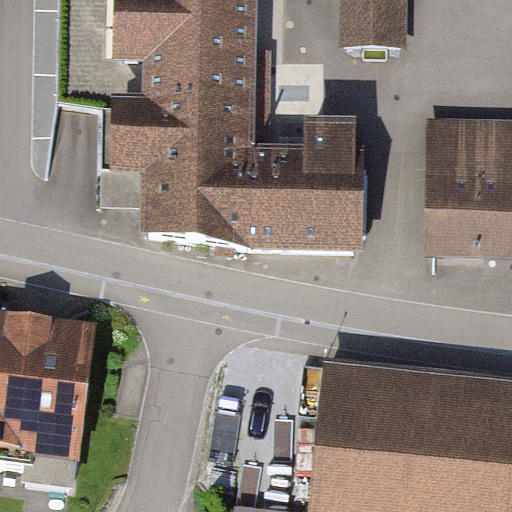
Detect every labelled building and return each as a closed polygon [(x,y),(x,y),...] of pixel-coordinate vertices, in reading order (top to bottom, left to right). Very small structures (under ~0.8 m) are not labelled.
[(247,165),(249,0),(155,0),(153,115),(105,114),(102,179),(153,179),(152,241),(244,256),(247,165)] [(406,0),(341,0),(340,52),(406,53),(406,0)] [(511,128),(429,129),(428,275),(511,275),(511,128)] [(312,167),(247,165),(244,256),(356,257),(357,167),(354,167),(354,139),(312,139),(312,167)] [(0,328),(0,468),(75,478),(93,341),(0,328)] [(511,511),(511,392),(328,377),(317,511),(511,511)]
